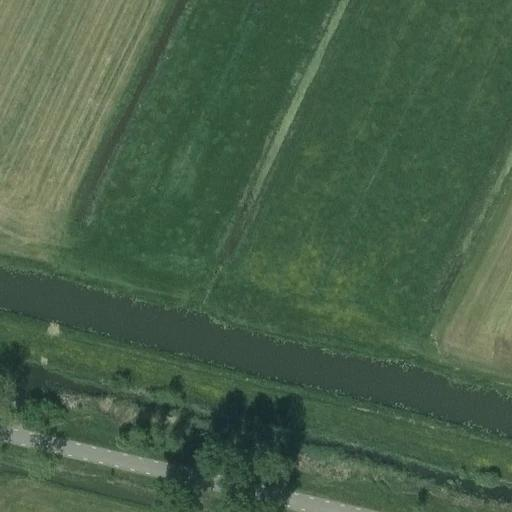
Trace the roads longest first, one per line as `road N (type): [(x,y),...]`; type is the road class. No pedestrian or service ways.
road 1 (track): [(511,446),(0,319)]
road 2 (unclassified): [(323,511),(0,435)]
